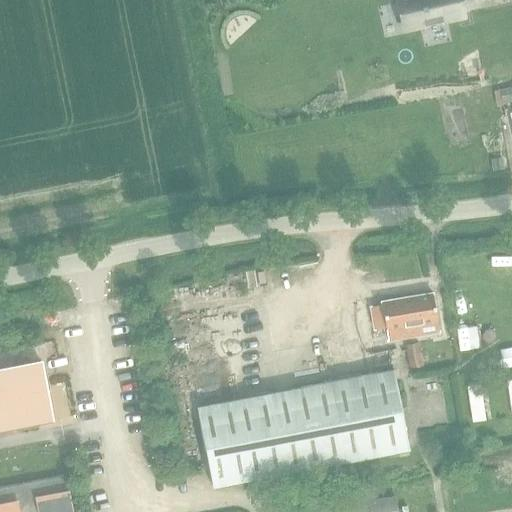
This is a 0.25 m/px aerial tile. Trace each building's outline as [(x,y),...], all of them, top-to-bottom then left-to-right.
[(393,0),(398,28),(456,18),(452,0),(393,0)] [(511,98),(511,86),(499,89),(501,101),(511,98)] [(384,306),(373,308),(376,327),(388,325),(388,327),(410,323),(412,335),(438,330),(437,322),(432,294),(384,302),(384,306)] [(422,364),(418,344),(405,346),(409,367),(422,364)] [(0,429),(51,419),(40,360),(0,367),(0,429)] [(392,368),(197,406),(213,486),(407,448),(392,368)] [(23,482),(28,511),(71,511),(63,474),(23,482)] [(511,511),(511,475),(430,489),(433,507),(432,507),(432,511),(511,511)] [(28,511),(23,482),(0,486),(0,511),(28,511)] [(396,511),(394,498),(374,501),(373,492),(359,494),(360,503),(325,509),(323,499),(309,502),(310,511),(306,511),(396,511)]
